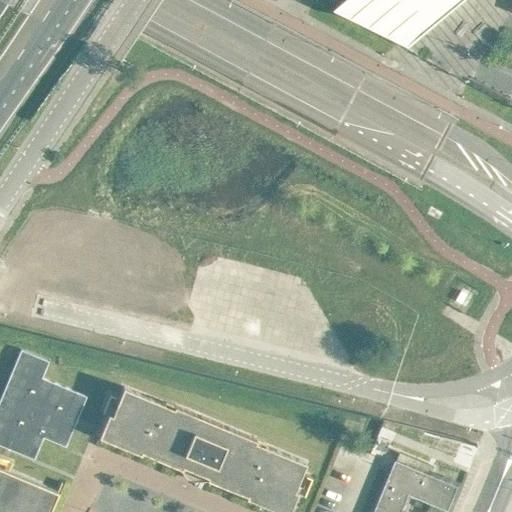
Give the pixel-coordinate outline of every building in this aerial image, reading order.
[(511,0),(346,0),(412,33),(452,0),(511,0)] [(455,300),(461,303),(466,294),(460,291),(455,300)] [(0,399),(0,444),(11,449),(34,458),(43,436),(65,446),(86,396),(42,377),(49,361),(21,349),(0,399)] [(123,386),(118,397),(112,414),(108,412),(99,436),(141,453),(142,451),(182,468),(183,465),(195,470),(194,471),(196,472),(196,471),(208,475),(207,478),(247,495),(246,497),(282,511),(289,511),(298,491),(294,490),(306,462),(264,445),(262,449),(254,446),(256,439),(174,405),(171,411),(163,408),(165,403),(123,386)] [(400,511),(408,494),(427,503),(447,511),(457,486),(394,460),(372,511),(400,511)] [(57,490),(0,466),(0,511),(49,511),(62,482),(61,482),(57,490)]
